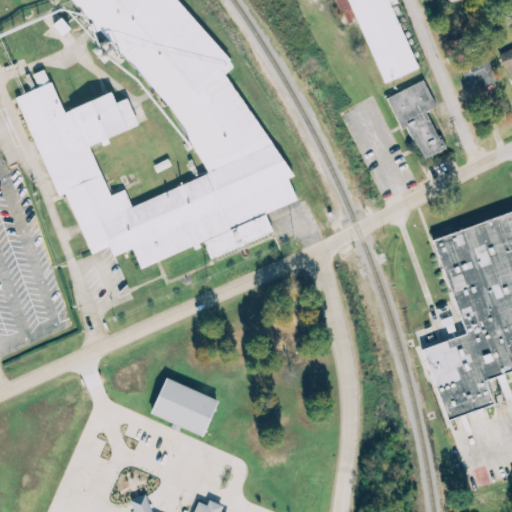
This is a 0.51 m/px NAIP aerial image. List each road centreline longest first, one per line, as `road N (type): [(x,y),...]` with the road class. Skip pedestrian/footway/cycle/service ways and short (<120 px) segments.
road 1 (tertiary): [(0,388),(315,251),(511,147)]
road 2 (residential): [(337,511),(348,376),(315,251)]
road 3 (residential): [(480,164),(416,0)]
